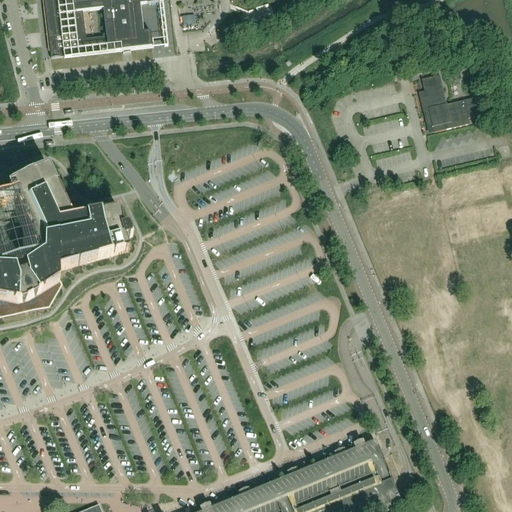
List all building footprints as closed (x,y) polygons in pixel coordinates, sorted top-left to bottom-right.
[(44,0),(50,52),(51,60),(102,54),(102,53),(101,50),(108,50),(108,53),(123,51),(123,55),(130,54),(130,50),(152,48),(150,33),(143,33),(140,6),(161,3),(160,0),(44,0)] [(194,16),(182,18),(184,28),(195,26),(194,16)] [(480,117),(475,99),(446,106),(439,77),(422,81),(424,93),(418,94),(423,112),(428,111),(434,134),(469,126),(468,120),(480,117)] [(0,318),(48,309),(53,301),(61,287),(59,272),(97,261),(129,252),(126,241),(132,238),(128,228),(123,229),(119,211),(76,220),(71,217),(49,168),(28,175),(8,187),(11,196),(14,204),(17,203),(32,236),(36,253),(33,259),(20,268),(4,267),(0,264),(0,318)] [(405,217),(392,219),(403,298),(439,293),(430,230),(407,233),(406,226),(405,217)] [(511,242),(459,252),(471,312),(458,315),(461,329),(493,323),(490,305),(511,300),(511,242)] [(511,359),(504,321),(434,336),(446,394),(495,384),(498,398),(511,395),(508,382),(511,381),(511,359)] [(473,391),(454,393),(455,405),(473,404),(473,391)] [(511,487),(511,396),(491,400),(503,459),(509,457),(511,473),(509,474),(511,487)] [(209,511),(372,511),(394,503),(389,492),(376,458),(370,445),(209,511)]
